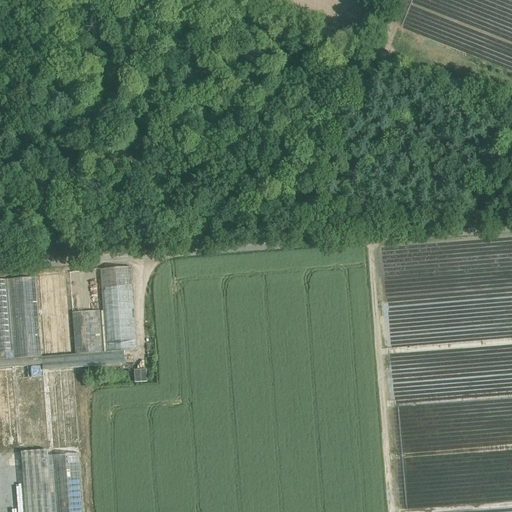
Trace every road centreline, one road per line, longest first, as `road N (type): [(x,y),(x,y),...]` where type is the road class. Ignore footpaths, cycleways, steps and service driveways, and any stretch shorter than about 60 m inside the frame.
road 1 (unclassified): [(0,266),(372,239)]
road 2 (unclassified): [(511,106),(240,0)]
road 3 (residential): [(392,511),(372,239)]
road 4 (unclassified): [(372,239),(511,228)]
